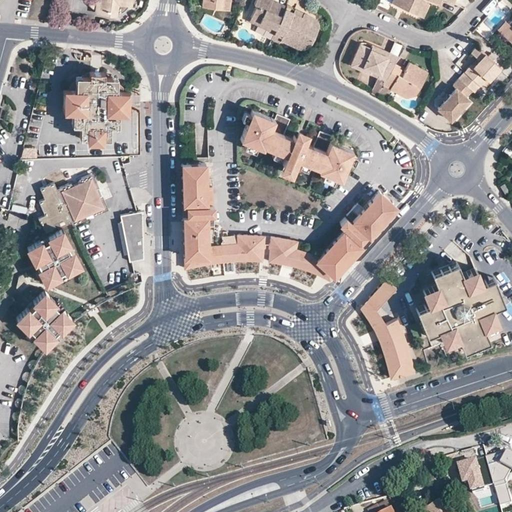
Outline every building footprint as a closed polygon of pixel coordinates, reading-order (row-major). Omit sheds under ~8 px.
[(99,0),(100,1),(97,2),(105,9),(109,10),(113,11),(117,11),(120,11),(125,9),(130,4),(131,0),(99,0)] [(270,3),(271,0),(255,0),(253,4),(255,5),(250,17),(266,25),(264,29),(273,33),(286,5),(277,1),(275,5),(270,3)] [(443,0),(394,0),(393,2),(424,16),(430,2),(441,6),(443,0)] [(295,8),(286,4),(286,5),(273,33),(271,37),(280,41),(281,39),(295,45),(297,46),(299,47),(302,47),(305,46),(307,44),(310,41),(316,24),(317,22),(316,20),(315,18),(312,16),(303,12),(301,16),(293,12),(295,8)] [(266,25),(250,17),(248,21),(264,29),(266,25)] [(500,30),(508,22),(504,19),(497,28),(500,30)] [(511,25),(508,22),(500,30),(511,41),(511,25)] [(393,64),(398,56),(390,51),(388,54),(387,58),(380,54),(382,51),(363,41),(352,61),(363,67),(365,63),(373,68),(379,72),(378,75),(385,79),(393,64)] [(471,52),(476,56),(479,59),(473,65),(470,63),(458,76),(458,77),(471,89),(473,91),(481,82),(485,77),(488,79),(495,72),(501,66),(477,45),(471,52)] [(476,56),(470,63),(473,65),(479,59),(476,56)] [(401,68),(393,64),(385,79),(383,84),(395,91),(397,88),(405,93),(405,96),(414,93),(413,89),(416,83),(419,85),(427,71),(408,62),(403,72),(401,75),(398,73),(400,70),(401,68)] [(80,133),(87,134),(87,137),(103,138),(103,134),(110,135),(111,123),(120,123),(120,108),(129,108),(129,86),(124,85),(124,81),(110,69),(89,68),(71,81),(71,85),(66,84),(65,107),(73,108),(72,121),(81,121),(80,133)] [(367,83),(369,75),(360,72),(358,80),(367,83)] [(485,77),(481,82),(486,87),(498,75),(495,72),(488,79),(485,77)] [(471,89),(458,77),(452,83),(455,86),(465,95),(471,89)] [(465,95),(455,86),(447,94),(443,99),(436,106),(449,119),(468,98),(465,95)] [(274,116),(253,107),(251,112),(247,119),(240,137),(246,139),(258,144),(263,146),(264,144),(274,148),(281,151),(286,153),(282,162),(285,163),(291,165),(295,167),(298,158),(302,159),(309,162),(317,166),(319,166),(318,168),(324,170),(335,175),(341,177),(349,159),(352,152),(354,148),(331,139),(333,134),(319,128),(313,143),(304,140),(305,138),(302,136),(303,132),(299,131),(297,135),(294,133),(293,135),(284,132),(290,116),(276,111),(274,116)] [(247,119),(251,112),(245,109),(241,116),(247,119)] [(255,149),(258,144),(246,139),(244,144),(255,149)] [(279,157),(281,151),(274,148),(272,153),(279,157)] [(352,152),(349,159),(354,162),(357,155),(352,152)] [(307,168),(309,162),(302,159),(299,164),(307,168)] [(191,257),(189,161),(183,161),(186,267),(196,262),(213,259),(226,258),(236,257),(253,257),(262,257),(262,251),(248,250),(238,251),(227,252),(213,253),(199,256),(191,257)] [(248,250),(262,251),(263,245),(264,245),(264,240),(263,240),(264,235),(263,235),(254,234),(241,235),(238,235),(238,243),(208,244),(208,240),(213,239),(213,227),(208,227),(207,223),(214,223),(214,215),(207,215),(207,213),(205,213),(205,211),(214,210),(214,202),(204,203),(204,201),(207,201),(206,184),(206,177),(206,161),(189,161),(191,257),(199,256),(213,253),(227,252),(238,251),(248,250)] [(73,182),(71,178),(58,185),(55,178),(40,184),(45,194),(39,197),(46,211),(39,214),(45,228),(55,224),(54,221),(63,217),(64,220),(70,217),(72,222),(86,216),(84,209),(90,206),(94,213),(108,207),(102,192),(97,194),(93,186),(99,184),(93,170),(78,176),(80,179),(73,182)] [(333,180),(335,175),(324,170),(322,176),(333,180)] [(509,189),(504,181),(500,184),(505,191),(509,189)] [(279,236),(271,235),(271,242),(269,242),(269,247),(270,247),(269,254),(279,255),(282,255),(286,256),(294,258),(296,259),(329,270),(356,240),(354,238),(357,235),(359,236),(362,233),(356,228),(359,225),(365,230),(391,201),(379,189),(352,219),(354,220),(352,222),(345,216),(339,222),(346,228),(345,230),(343,229),(319,255),(295,248),(297,239),(293,238),(279,236)] [(269,259),(276,260),(297,264),(305,268),(320,273),(331,278),(396,205),(391,201),(365,230),(362,233),(359,236),(356,240),(329,270),(296,259),(294,258),(286,256),(282,255),(279,255),(269,254),(269,259)] [(129,259),(138,257),(143,256),(142,240),(143,235),(142,208),(136,209),(119,213),(129,259)] [(72,247),(69,248),(66,242),(69,240),(62,225),(48,233),(49,235),(42,239),(41,236),(26,243),(33,258),(36,256),(43,253),(46,261),(40,264),(37,265),(43,280),(58,272),(57,269),(64,266),(65,269),(80,262),(72,247)] [(356,228),(362,233),(365,230),(359,225),(356,228)] [(39,232),(41,236),(42,239),(49,235),(48,233),(46,229),(39,232)] [(43,253),(36,256),(40,264),(46,261),(43,253)] [(461,272),(456,259),(439,265),(430,269),(436,283),(422,288),(427,301),(415,306),(420,320),(425,332),(437,327),(442,341),(456,335),(461,348),(487,338),(482,326),(496,321),(491,308),(487,298),(480,301),(477,293),(484,290),(480,280),(475,267),(461,272)] [(57,269),(58,272),(60,275),(67,272),(65,269),(64,266),(57,269)] [(22,273),(20,273),(18,274),(15,282),(17,286),(21,284),(26,282),(22,273)] [(395,285),(387,275),(361,303),(367,313),(373,327),(386,321),(376,306),(395,285)] [(494,276),(480,280),(484,290),(477,293),(480,301),(487,298),(491,308),(504,303),(494,276)] [(26,304),(24,301),(21,304),(12,313),(21,321),(24,325),(26,322),(32,328),(29,330),(39,341),(52,330),(51,327),(55,323),(58,325),(70,314),(58,302),(56,304),(51,299),(53,297),(42,285),(30,296),(33,299),(37,304),(32,310),(26,304)] [(56,295),(53,297),(51,299),(56,304),(58,302),(61,300),(56,295)] [(33,299),(26,304),(32,310),(37,304),(33,299)] [(386,321),(373,327),(378,337),(384,353),(388,369),(390,375),(405,371),(411,361),(409,354),(402,331),(400,328),(395,316),(386,321)] [(26,322),(24,325),(21,327),(26,333),(29,330),(32,328),(26,322)] [(453,485),(433,461),(428,455),(420,461),(438,484),(444,493),(446,491),(453,485)] [(500,462),(489,464),(495,485),(511,480),(511,467),(510,459),(500,462)] [(438,484),(420,461),(415,465),(424,476),(433,487),(438,484)] [(478,461),(459,465),(464,483),(482,478),(480,469),(478,461)] [(450,496),(457,491),(453,485),(446,491),(450,496)] [(393,492),(386,496),(388,500),(396,496),(393,492)] [(436,505),(427,511),(452,511),(443,499),(436,505)]
